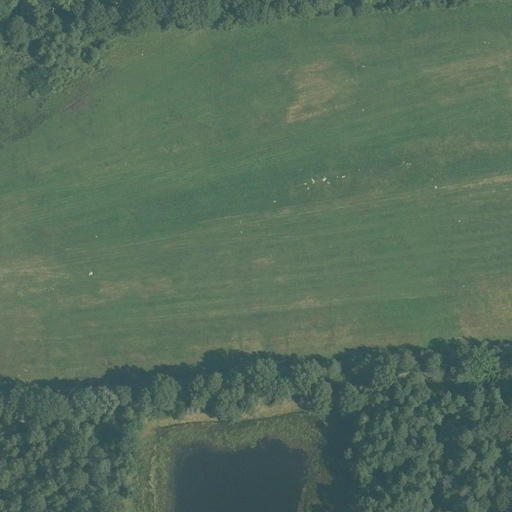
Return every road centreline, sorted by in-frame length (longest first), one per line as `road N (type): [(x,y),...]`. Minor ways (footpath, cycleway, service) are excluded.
road 1 (track): [(511,103),(0,214)]
road 2 (track): [(443,370),(0,425)]
